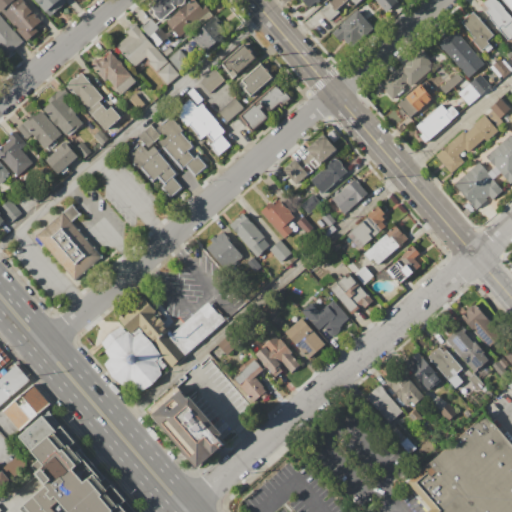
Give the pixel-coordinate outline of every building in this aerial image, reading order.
[(0,0),(21,0),(41,22),(34,28),(38,32),(26,42),(0,11),(0,0)] [(33,0),(63,0),(65,2),(48,17),(33,0)] [(146,5),(151,0),(184,0),(185,1),(162,22),(146,5)] [(165,23),(190,0),(193,0),(200,7),(203,4),(213,15),(201,25),(197,21),(179,38),(165,23)] [(320,12),(333,0),(361,0),(354,6),(349,0),(337,10),(339,13),(329,21),(320,12)] [(373,0),(384,0),(391,8),(385,13),(373,0)] [(478,7),(485,0),(495,0),(511,18),(511,41),(510,39),(508,41),(478,7)] [(511,12),(501,0),(511,0),(511,12)] [(330,33),(357,10),(373,30),(350,50),(342,40),(339,42),(330,33)] [(459,23),(472,11),(493,35),(487,41),(493,48),(487,53),(484,49),(481,52),(471,40),(473,38),(459,23)] [(0,17),(22,42),(5,57),(0,51),(0,17)] [(140,26),(149,18),(158,28),(148,36),(140,26)] [(207,29),(216,21),(225,32),(216,40),(207,29)] [(133,24),(167,63),(168,62),(178,74),(166,86),(146,64),(149,61),(145,57),(133,68),(115,47),(128,36),(124,31),(133,24)] [(190,37),(201,27),(215,42),(203,52),(190,37)] [(148,38),(159,28),(167,37),(156,47),(148,38)] [(439,44),(445,39),(443,37),(452,29),(475,54),(460,67),(439,44)] [(219,65),(243,45),(254,58),(231,78),(219,65)] [(167,59),(178,50),(190,63),(179,72),(167,59)] [(379,84),(390,73),(392,75),(395,71),(402,64),(403,65),(420,50),(431,63),(431,69),(410,87),(408,85),(392,99),(379,84)] [(490,68),(500,59),(502,60),(503,59),(506,63),(510,59),(506,54),(509,51),(511,54),(511,70),(503,79),(501,77),(499,79),(490,68)] [(92,68),(91,67),(91,65),(91,62),(93,60),(95,59),(97,59),(99,60),(100,60),(110,52),(135,81),(120,95),(107,79),(104,82),(91,68),(92,68)] [(244,90),(247,87),(241,81),(260,64),(272,77),(249,96),(244,90)] [(479,73),(486,67),(497,79),(490,85),(479,73)] [(222,80),(213,69),(197,82),(207,93),(222,80)] [(80,73),(102,98),(88,110),(73,93),(69,94),(64,87),(67,84),(68,82),(69,80),(71,79),(73,79),(80,73)] [(457,94),(460,92),(454,86),(445,94),(439,88),(455,73),(461,80),(463,78),(469,84),(473,80),(484,91),(468,105),(457,94)] [(239,116),(274,85),(282,94),(284,92),(290,100),(282,107),(278,103),(266,114),(269,117),(253,131),(239,116)] [(63,87),(69,95),(62,101),(68,108),(69,107),(74,114),(82,124),(67,136),(66,134),(64,135),(57,126),(56,127),(48,118),(49,117),(46,113),(46,114),(42,109),(49,104),(47,100),(63,87)] [(175,112),(191,98),(186,93),(191,88),(202,100),(197,104),(195,102),(193,104),(196,108),(201,104),(224,131),(220,134),(230,145),(218,156),(209,145),(212,143),(205,135),(199,139),(175,112)] [(411,91),(412,92),(416,88),(420,92),(425,88),(429,92),(427,94),(431,98),(409,118),(405,113),(402,116),(397,110),(400,108),(397,104),(411,91)] [(129,100),(135,94),(144,104),(138,110),(129,100)] [(216,113),(233,97),(242,108),(225,123),(216,113)] [(488,109),(501,98),(510,108),(497,119),(488,109)] [(102,105),(106,110),(110,106),(120,117),(119,118),(115,121),(116,122),(105,132),(91,115),(102,105)] [(441,105),(446,110),(451,106),(457,113),(450,120),(450,121),(425,143),(419,136),(422,134),(415,127),(441,105)] [(41,110),(45,115),(45,116),(58,131),(61,134),(60,135),(62,137),(59,139),(57,137),(43,149),(31,135),(25,139),(17,130),(41,110)] [(434,155),(463,130),(465,133),(474,125),(472,124),(483,114),(498,131),(485,142),(483,139),(467,153),(464,149),(458,154),(464,161),(450,174),(434,155)] [(157,129),(167,119),(192,147),(187,151),(194,159),(197,156),(205,166),(195,175),(187,166),(182,171),(157,143),(164,137),(157,129)] [(137,136),(150,125),(160,136),(147,147),(137,136)] [(14,130),(26,145),(20,149),(32,163),(16,176),(2,160),(0,158),(0,146),(1,147),(10,139),(7,136),(14,130)] [(99,130),(108,140),(101,146),(92,136),(99,130)] [(302,159),(309,153),(306,150),(323,134),(337,150),(313,171),(302,159)] [(510,135),(511,137),(511,182),(509,185),(485,157),(490,152),(510,135)] [(65,142),(72,149),(72,150),(77,156),(57,174),(45,161),(57,150),(57,149),(65,142)] [(75,148),(82,142),(90,152),(83,158),(75,148)] [(127,157),(142,143),(148,150),(152,146),(176,174),(172,177),(181,189),(171,198),(161,187),(165,184),(158,176),(152,181),(140,168),(138,170),(127,157)] [(309,180),(335,157),(348,172),(322,195),(309,180)] [(281,170),(294,159),(308,175),(295,186),(281,170)] [(453,185),(478,162),(493,179),(492,180),(502,191),(491,200),(488,196),(484,199),(485,200),(475,209),(453,185)] [(0,163),(8,173),(4,177),(6,180),(0,184),(0,163)] [(331,200),(355,179),(367,193),(344,214),(331,200)] [(299,205),(311,194),(320,204),(308,214),(299,205)] [(0,210),(0,208),(9,199),(22,214),(11,223),(6,217),(0,210)] [(291,220),(286,224),(292,231),(282,240),(259,214),(271,203),(273,205),(279,200),(293,216),(299,212),(302,216),(298,219),(309,230),(303,235),(291,220)] [(350,231),(361,222),(368,216),(367,214),(376,206),(383,214),(381,216),(384,219),(381,222),(385,226),(363,245),(361,242),(356,247),(346,235),(350,231)] [(75,280),(102,256),(64,212),(36,236),(75,280)] [(227,226),(243,212),(264,237),(262,239),(268,246),(255,258),(227,226)] [(321,218),(327,212),(336,222),(329,227),(321,218)] [(362,253),(394,224),(407,239),(378,265),(372,258),(369,261),(362,253)] [(204,248),(212,242),(209,240),(213,236),(215,237),(220,232),(241,256),(224,271),(204,248)] [(268,250),(279,240),(291,253),(279,263),(268,250)] [(384,271),(402,256),(401,255),(412,245),(419,253),(413,258),(420,266),(399,284),(394,278),(392,280),(384,271)] [(353,274),(362,265),(372,277),(363,285),(353,274)] [(330,287),(344,275),(347,278),(350,276),(372,300),(363,309),(360,305),(352,312),(330,287)] [(116,318),(142,295),(173,331),(208,300),(225,320),(141,394),(131,383),(123,390),(102,366),(110,359),(97,345),(121,324),(116,318)] [(299,312),(310,302),(319,312),(332,301),(348,319),(338,328),(340,330),(330,339),(320,328),(316,332),(299,312)] [(460,316),(473,304),(489,321),(491,319),(504,333),(488,348),(460,316)] [(284,333),(301,318),(323,344),(306,359),(284,333)] [(445,340),(459,327),(472,342),(474,340),(485,352),(483,354),(488,360),(474,373),(445,340)] [(253,354),(276,333),(293,352),(290,355),(299,365),(291,372),(286,367),(274,378),(253,354)] [(427,357),(440,345),(462,369),(455,375),(462,382),(455,389),(427,357)] [(497,361),(511,347),(511,369),(508,365),(504,369),(497,361)] [(0,349),(9,360),(0,367),(0,349)] [(405,367),(418,355),(439,379),(426,390),(405,367)] [(233,378),(254,359),(264,370),(256,377),(266,389),(253,400),(233,378)] [(489,363),(494,359),(504,371),(499,375),(489,363)] [(0,380),(16,366),(29,380),(0,405),(0,380)] [(385,382),(398,370),(422,397),(413,405),(410,401),(405,405),(385,382)] [(467,379),(473,374),(485,387),(479,393),(467,379)] [(2,411),(32,385),(50,405),(19,431),(2,411)] [(367,398),(380,386),(401,411),(388,422),(367,398)] [(197,470),(152,417),(181,392),(226,445),(197,470)] [(134,511),(51,413),(21,438),(39,460),(31,467),(48,487),(69,511),(134,511)] [(409,483),(432,510),(429,511),(511,511),(511,446),(486,417),(409,483)] [(0,473),(1,472),(9,481),(0,488),(0,473)] [(23,511),(69,511),(48,487),(21,509),(23,511)]
